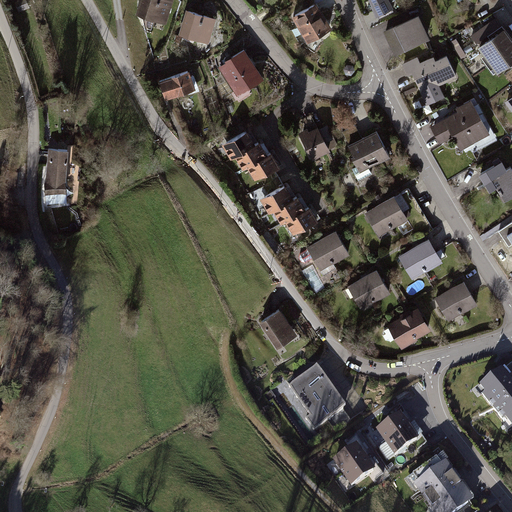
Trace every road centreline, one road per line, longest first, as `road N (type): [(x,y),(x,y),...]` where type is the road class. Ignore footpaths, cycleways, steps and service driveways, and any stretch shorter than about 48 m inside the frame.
road 1 (residential): [(425,360),(366,366),(323,334),(207,176),(170,139),(88,0)]
road 2 (residential): [(0,14),(29,95),(35,222),(69,305),(54,408),(16,511)]
road 3 (residential): [(511,305),(413,151),(380,83)]
road 4 (residential): [(380,83),(344,92),(307,87),(231,0)]
road 5 (residential): [(425,360),(444,421),(511,507)]
